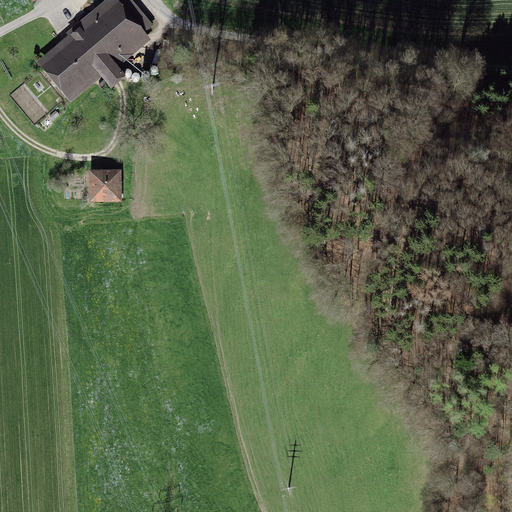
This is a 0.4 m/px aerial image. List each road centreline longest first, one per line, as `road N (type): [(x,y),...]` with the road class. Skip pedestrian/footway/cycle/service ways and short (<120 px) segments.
road 1 (unclassified): [(155,0),(174,18),(227,34),(462,72),(511,68)]
road 2 (track): [(0,111),(34,144),(90,156),(114,144),(120,87)]
